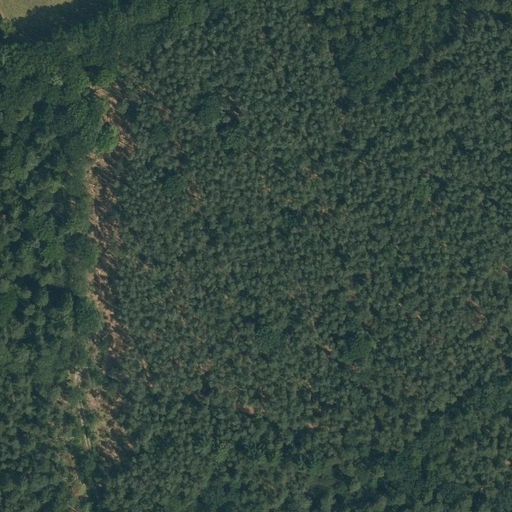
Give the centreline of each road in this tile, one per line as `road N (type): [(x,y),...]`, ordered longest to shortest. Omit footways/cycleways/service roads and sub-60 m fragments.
road 1 (track): [(67,44),(81,397),(110,511)]
road 2 (track): [(0,360),(78,364),(379,440)]
road 3 (track): [(0,75),(168,0)]
road 4 (track): [(511,493),(379,440)]
